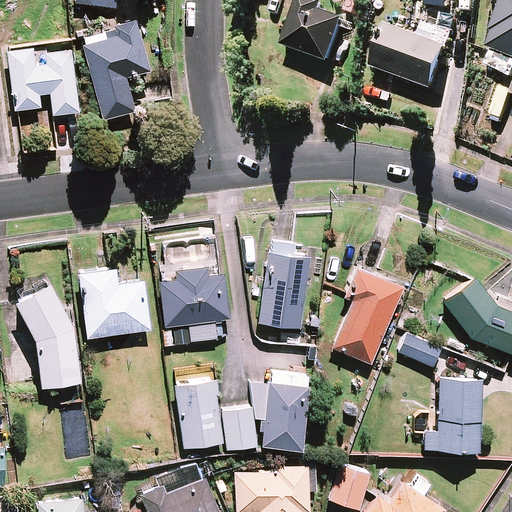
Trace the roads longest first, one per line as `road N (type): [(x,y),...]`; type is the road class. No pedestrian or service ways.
road 1 (residential): [(511,211),(400,166),(315,160),(217,170)]
road 2 (residential): [(217,170),(0,201)]
road 3 (residential): [(207,0),(205,78),(217,170)]
